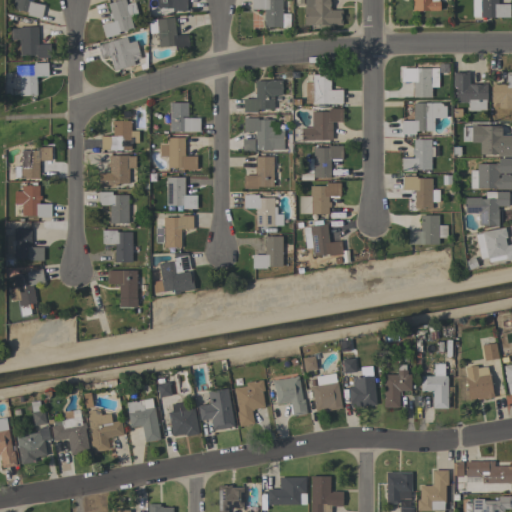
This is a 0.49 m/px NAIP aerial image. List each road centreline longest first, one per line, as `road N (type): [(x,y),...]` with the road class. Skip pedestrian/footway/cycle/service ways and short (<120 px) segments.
road 1 (residential): [(0,500),(339,440),(460,440),(511,430)]
road 2 (residential): [(71,110),(220,65),(377,45),(511,45)]
road 3 (residential): [(71,269),(71,0)]
road 4 (residential): [(221,257),(220,0)]
road 5 (residential): [(378,225),(376,0)]
